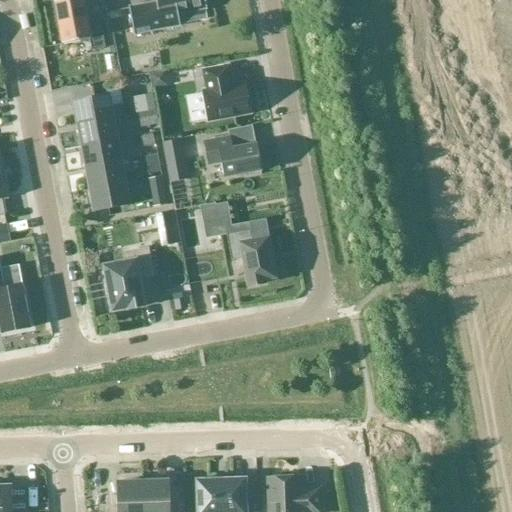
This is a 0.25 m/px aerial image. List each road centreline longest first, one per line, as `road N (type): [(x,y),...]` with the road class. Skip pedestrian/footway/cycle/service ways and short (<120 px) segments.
road 1 (residential): [(267,0),(326,312),(75,359)]
road 2 (residential): [(75,359),(7,0)]
road 3 (residential): [(62,448),(350,439)]
road 4 (residential): [(511,435),(350,439)]
